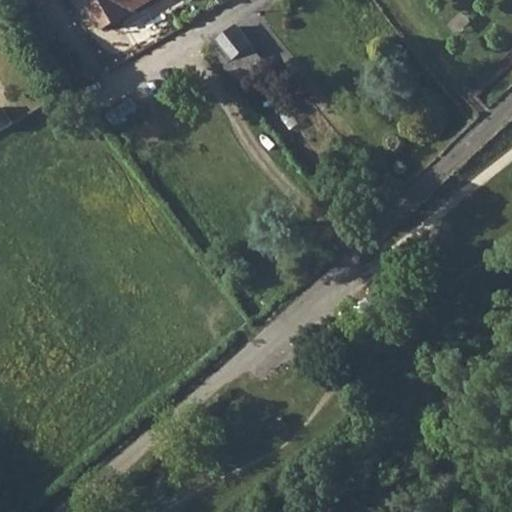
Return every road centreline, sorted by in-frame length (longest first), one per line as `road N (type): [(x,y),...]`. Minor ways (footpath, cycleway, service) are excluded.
road 1 (unclassified): [(57,511),(304,299)]
road 2 (unclassified): [(511,98),(304,299)]
road 3 (unknown): [(206,32),(269,154),(305,189)]
road 4 (residential): [(260,0),(133,75)]
